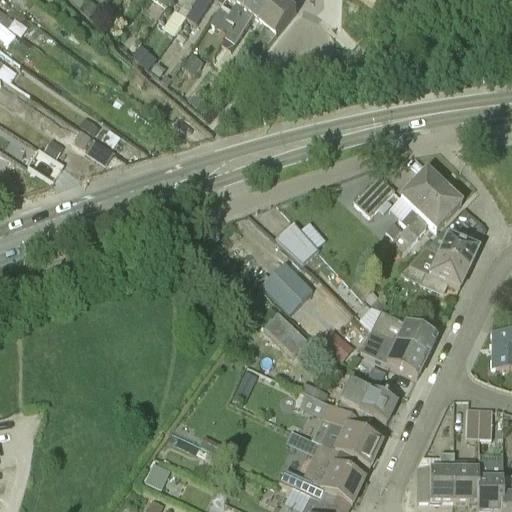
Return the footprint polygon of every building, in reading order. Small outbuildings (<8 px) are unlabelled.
[(11,0),(10,1),(23,11),(31,1),(29,0),(0,0),(0,1),(1,1),(1,0),(11,0)] [(72,0),(70,4),(80,12),(84,6),(85,6),(89,0),(72,0)] [(150,0),(167,11),(173,0),(150,0)] [(178,18),(186,23),(188,23),(202,0),(187,0),(183,7),(184,8),(178,18)] [(222,8),(226,3),(227,0),(202,0),(188,23),(190,25),(196,28),(214,3),(222,8)] [(222,9),(209,27),(228,40),(253,0),(227,0),(226,3),(235,9),(231,15),(222,9)] [(253,23),(260,28),(279,1),(277,0),(253,0),(228,40),(222,50),(231,56),(253,23)] [(461,0),(461,1),(472,9),(477,1),(476,0),(461,0)] [(511,1),(509,0),(490,0),(486,8),(500,17),(511,1)] [(266,34),(243,64),(252,71),(297,15),(279,1),(260,28),(266,34)] [(98,11),(90,4),(82,12),(90,19),(98,11)] [(141,50),(132,44),(125,55),(135,60),(141,50)] [(192,59),(183,71),(194,80),(204,67),(192,59)] [(165,73),(157,67),(151,75),(160,81),(165,73)] [(128,79),(141,91),(148,83),(135,71),(128,79)] [(172,83),(166,79),(161,85),(167,89),(172,83)] [(195,96),(188,104),(198,112),(205,104),(195,96)] [(117,102),(112,109),(118,113),(123,106),(117,102)] [(98,132),(84,122),(78,130),(93,140),(98,132)] [(80,135),(73,145),(83,153),(90,142),(80,135)] [(63,152),(51,144),(43,156),(55,164),(63,152)] [(92,144),(83,154),(96,164),(104,155),(92,144)] [(398,226),(405,232),(443,193),(425,177),(399,204),(410,214),(398,226)] [(393,197),(378,182),(353,208),(369,223),(393,197)] [(425,230),(434,238),(460,209),(443,193),(405,232),(398,239),(410,250),(425,235),(425,230)] [(308,227),(299,236),(315,255),(325,245),(308,227)] [(401,235),(394,228),(385,236),(393,244),(401,235)] [(315,255),(299,236),(294,229),(275,246),(290,260),(301,270),(317,256),(315,255)] [(436,261),(468,275),(477,255),(464,249),(467,243),(445,233),(433,246),(432,246),(424,254),(436,261)] [(388,250),(384,247),(378,254),(381,258),(388,250)] [(442,300),(447,289),(458,295),(468,275),(436,261),(424,254),(399,280),(442,300)] [(236,269),(249,281),(262,268),(249,256),(236,269)] [(284,269),(260,293),(287,320),(311,296),(284,269)] [(370,310),(378,302),(372,296),(364,303),(370,310)] [(379,303),(373,309),(381,317),(387,312),(379,303)] [(395,350),(425,365),(435,344),(434,343),(423,337),(404,328),(382,318),(380,317),(370,338),(395,350)] [(306,346),(277,319),(263,333),(270,339),(281,350),(292,361),(306,346)] [(423,337),(434,343),(442,325),(431,320),(423,337)] [(331,356),(342,343),(333,335),(322,348),(331,356)] [(490,375),(511,374),(511,336),(490,337),(490,375)] [(370,338),(360,358),(416,385),(425,365),(395,350),(370,338)] [(384,377),(372,371),(367,382),(379,388),(384,377)] [(245,376),(241,384),(253,390),(257,382),(245,376)] [(333,412),(359,424),(366,427),(366,426),(365,425),(367,420),(385,429),(395,407),(385,402),(386,400),(383,399),(382,401),(367,394),(347,385),(341,395),(333,412)] [(299,396),(318,405),(324,408),(328,399),(303,387),(299,396)] [(327,455),(365,472),(368,474),(380,448),(354,436),(359,424),(333,412),(325,408),(318,423),(320,424),(310,446),(318,449),(328,454),(327,455)] [(464,445),(477,446),(478,416),(465,416),(464,445)] [(478,416),(477,446),(489,446),(491,417),(478,416)] [(211,446),(206,455),(216,460),(219,454),(217,449),(211,446)] [(310,504),(319,508),(324,499),(350,511),(363,485),(360,484),(365,472),(327,455),(328,454),(318,449),(302,484),(284,475),(278,489),(310,504)] [(416,475),(416,508),(452,508),(453,473),(454,473),(454,459),(439,459),(439,475),(416,475)] [(146,481),(154,485),(161,471),(153,467),(146,481)] [(476,511),(500,511),(501,502),(502,501),(502,485),(502,481),(502,467),(478,467),(478,473),(477,473),(477,485),(476,485),(476,508),(476,511)] [(453,473),(452,508),(476,508),(476,485),(477,485),(477,473),(454,473),(453,473)] [(511,511),(511,480),(502,481),(502,485),(502,501),(501,502),(500,511),(511,511)]
